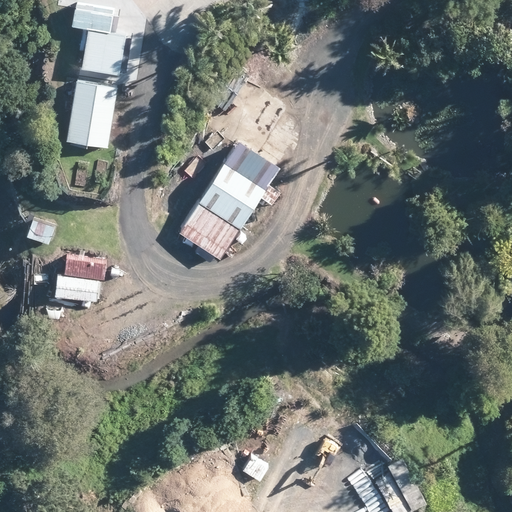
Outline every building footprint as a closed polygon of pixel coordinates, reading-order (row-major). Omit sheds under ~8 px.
[(131,35),(91,28),(84,67),(124,73),(131,35)] [(103,146),(109,108),(113,85),(71,79),(68,101),(62,140),(72,141),(103,146)] [(231,139),(174,231),(215,255),(271,164),(231,139)] [(59,223),(35,215),(29,236),(52,243),(59,223)] [(51,295),(91,300),(94,279),(53,274),(51,295)] [(57,353),(97,339),(92,325),(52,338),(57,353)]
